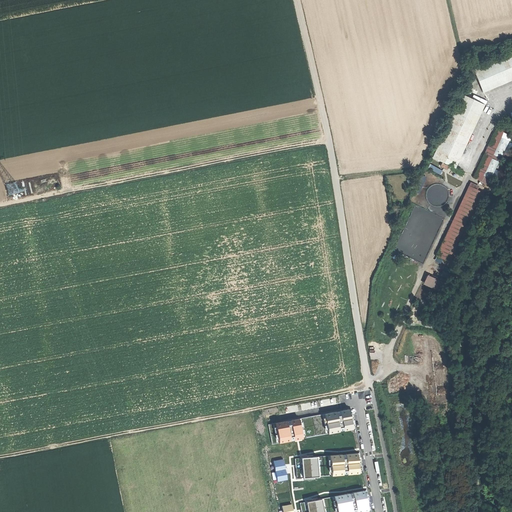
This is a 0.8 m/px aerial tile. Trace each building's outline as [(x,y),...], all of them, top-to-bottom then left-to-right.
[(511,52),(477,67),(487,91),(511,80),(511,52)] [(490,102),(466,91),(435,155),(459,166),(490,102)] [(502,160),(511,136),(511,133),(496,127),(475,177),(490,184),(500,159),(502,160)] [(431,163),(428,167),(441,174),(444,169),(431,163)] [(489,191),(471,182),(438,253),(456,261),(489,191)] [(511,511),(511,205),(467,320),(485,502),(509,511),(511,511)] [(431,287),(434,278),(424,274),(420,283),(431,287)] [(350,408),(275,422),(279,443),(298,439),(354,429),(350,408)] [(328,456),(295,459),(297,478),(302,478),(359,472),(358,453),(328,456)] [(283,459),(273,461),(277,482),(287,480),(283,459)] [(366,491),(300,503),(301,511),(363,511),(370,511),(366,491)]
